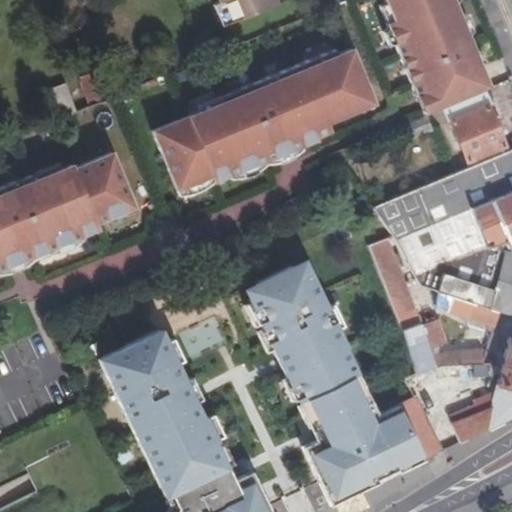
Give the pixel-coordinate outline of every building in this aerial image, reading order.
[(218,0),(227,20),(273,0),(218,0)] [(374,0),(382,20),(378,21),(416,113),(420,112),(484,85),(479,70),(449,0),(374,0)] [(225,102),(151,132),(175,192),(210,178),(213,184),(316,143),(313,134),(334,126),(340,113),(356,106),(338,60),(324,66),(320,57),(223,96),(225,102)] [(58,109),(71,105),(65,83),(51,87),(58,109)] [(483,103),(447,119),(462,159),(498,144),(483,103)] [(340,113),(334,126),(360,116),(356,106),(340,113)] [(422,113),(399,122),(405,135),(427,126),(422,113)] [(511,143),(368,204),(387,233),(416,284),(511,315),(511,143)] [(0,267),(96,230),(93,224),(107,219),(105,214),(131,204),(110,152),(71,168),(70,164),(30,179),(28,174),(0,184),(0,267)] [(107,219),(109,225),(135,215),(131,204),(105,214),(107,219)] [(362,242),(412,370),(430,363),(381,235),(362,242)] [(335,498),(419,458),(394,403),(374,413),(341,347),(342,347),(305,269),(293,275),(287,264),(251,282),(257,293),(244,299),(245,301),(256,322),(258,327),(268,349),(282,376),(283,375),(293,397),(295,400),(297,399),(299,401),(309,423),(316,436),(297,445),(325,503),(335,498)] [(245,301),(239,304),(249,325),(256,322),(245,301)] [(214,322),(180,330),(186,354),(220,346),(214,322)] [(258,327),(252,330),(262,352),(268,349),(258,327)] [(160,511),(267,511),(247,470),(229,478),(222,464),(212,443),(211,442),(213,440),(212,437),(202,416),(201,414),(198,415),(191,401),(172,362),(162,341),(156,328),(93,359),(136,447),(142,444),(154,469),(149,472),(167,509),(160,511)] [(511,335),(506,334),(490,394),(481,428),(511,413),(511,335)] [(162,341),(172,362),(179,359),(168,337),(162,341)] [(412,370),(401,375),(410,393),(419,389),(412,370)] [(282,376),(277,379),(287,399),(293,397),(283,375),(282,376)] [(181,379),(191,401),(197,398),(187,376),(181,379)] [(436,450),(410,393),(393,401),(419,458),(436,450)] [(447,421),(455,440),(481,428),(490,394),(449,413),(447,421)] [(299,401),(293,404),(303,426),(309,423),(299,401)] [(202,416),(212,437),(218,434),(208,413),(202,416)] [(212,443),(222,464),(229,462),(218,440),(212,443)] [(142,444),(136,447),(149,472),(154,469),(142,444)]
